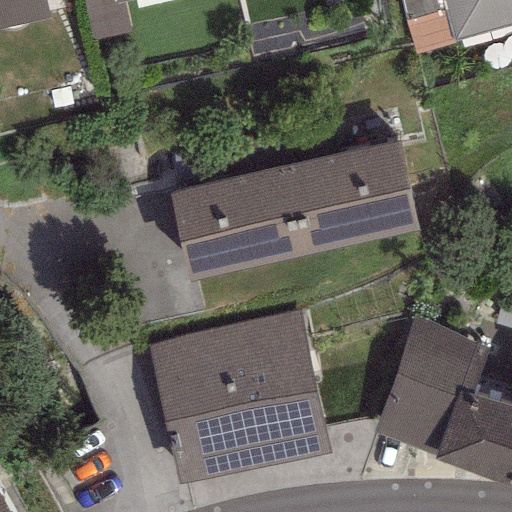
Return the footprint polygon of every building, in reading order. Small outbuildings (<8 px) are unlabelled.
[(0,0),(0,29),(49,19),(44,0),(0,0)] [(124,5),(117,6),(115,0),(80,0),(91,43),(131,34),(124,5)] [(450,40),(439,0),(399,0),(414,55),(451,45),(450,40)] [(511,0),(439,0),(450,40),(511,24),(511,0)] [(398,141),(283,167),(303,256),(418,231),(398,141)] [(187,283),(303,256),(283,167),(167,193),(187,283)] [(298,311),(145,345),(176,485),(330,452),(298,311)] [(511,408),(469,396),(490,349),(413,315),(372,432),(437,455),(433,460),(511,489),(511,408)] [(0,511),(9,511),(0,494),(0,511)]
